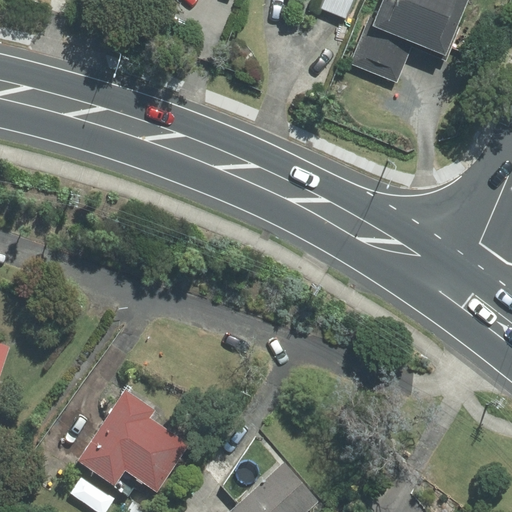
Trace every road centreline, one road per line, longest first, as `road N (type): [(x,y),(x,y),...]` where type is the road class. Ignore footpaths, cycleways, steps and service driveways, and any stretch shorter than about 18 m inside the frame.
road 1 (primary): [(462,296),(340,216),(254,173),(0,90)]
road 2 (residential): [(511,167),(462,296)]
